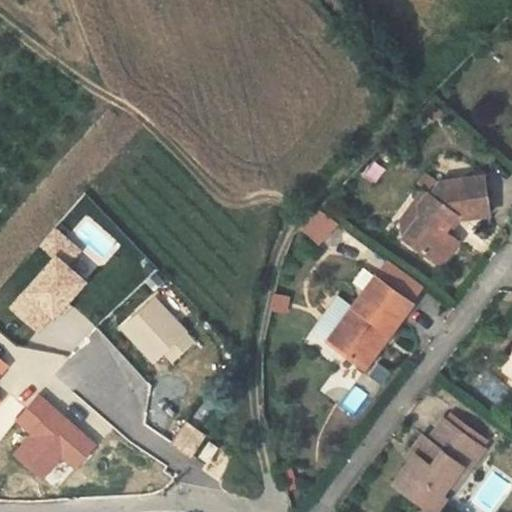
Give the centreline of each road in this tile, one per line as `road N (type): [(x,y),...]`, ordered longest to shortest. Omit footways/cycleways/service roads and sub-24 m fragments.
road 1 (track): [(270,511),(252,370),(263,271),(284,225),(283,206),(274,198),(218,195),(136,112),(11,24)]
road 2 (residential): [(319,511),(511,248)]
road 3 (unclassified): [(219,511),(190,503),(35,511)]
